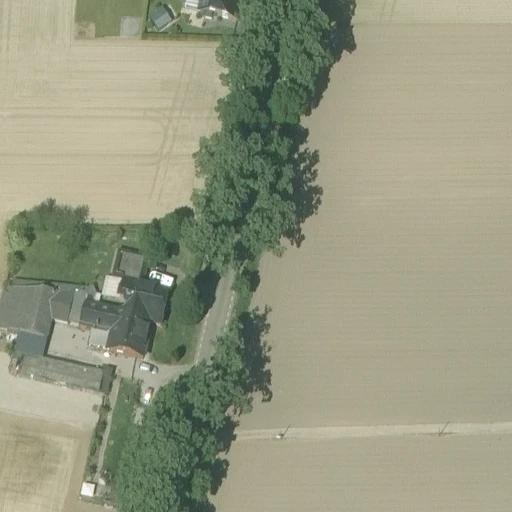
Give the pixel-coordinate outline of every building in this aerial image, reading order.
[(242,0),(203,0),(199,17),(201,17),(203,22),(212,24),(215,21),(236,26),(241,6),(244,5),(245,4),(241,3),(242,0)] [(147,264),(119,257),(113,282),(125,285),(125,283),(142,287),(147,264)] [(167,297),(150,293),(147,289),(142,287),(125,283),(125,285),(120,306),(124,307),(127,313),(126,318),(151,324),(150,327),(160,330),(167,297)] [(29,295),(2,292),(0,298),(0,332),(18,337),(29,295)] [(57,297),(29,295),(18,337),(46,344),(51,324),(57,297)] [(74,298),(57,297),(51,324),(67,328),(68,323),(74,298)] [(87,299),(74,298),(68,323),(80,326),(84,308),(85,308),(87,299)] [(85,308),(84,308),(80,326),(79,331),(92,334),(112,339),(108,354),(142,362),(150,327),(151,324),(126,318),(85,308)] [(112,339),(92,334),(89,350),(108,354),(112,339)] [(46,344),(18,337),(15,356),(20,358),(41,362),(46,344)] [(15,356),(10,377),(15,379),(20,358),(15,356)] [(41,362),(20,358),(15,379),(61,389),(67,391),(98,398),(103,377),(41,362)] [(108,378),(103,377),(98,398),(103,399),(108,378)] [(32,511),(61,389),(15,379),(0,445),(0,511),(32,511)] [(98,398),(67,391),(38,511),(77,511),(103,399),(98,398)]
